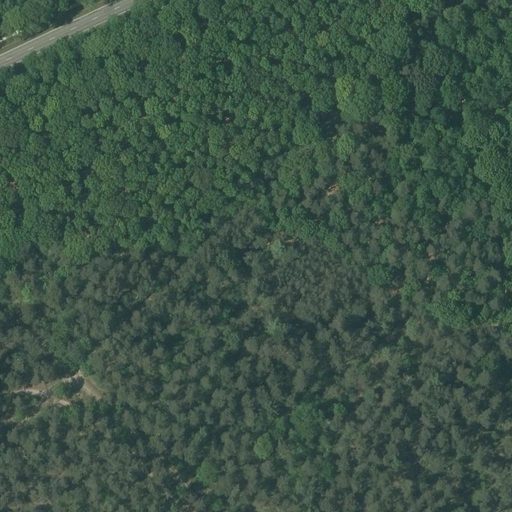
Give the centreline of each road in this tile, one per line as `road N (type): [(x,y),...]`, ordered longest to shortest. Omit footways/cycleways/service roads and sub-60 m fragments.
road 1 (track): [(0,446),(456,0)]
road 2 (track): [(0,308),(211,511)]
road 3 (track): [(0,246),(187,258)]
road 4 (unknown): [(186,511),(87,416),(48,395)]
road 5 (secondary): [(0,60),(126,0)]
